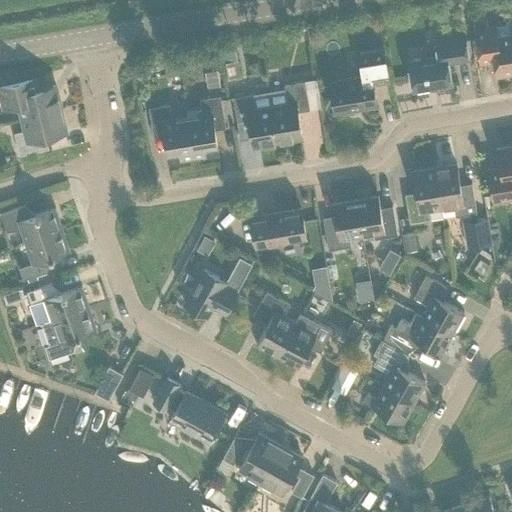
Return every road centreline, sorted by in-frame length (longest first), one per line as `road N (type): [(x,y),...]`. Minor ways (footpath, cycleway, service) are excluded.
road 1 (residential): [(143,324),(226,366),(283,410),(402,469),(427,455),(487,345),(511,333)]
road 2 (unclassified): [(511,107),(404,125),(372,161),(147,201),(103,195)]
road 3 (unclassified): [(94,38),(322,0)]
road 4 (unclassified): [(143,324),(126,308),(100,226),(103,195)]
road 5 (unclassified): [(106,171),(110,131),(94,38)]
